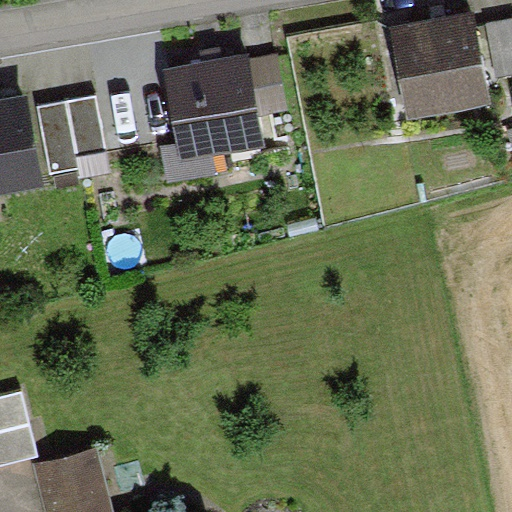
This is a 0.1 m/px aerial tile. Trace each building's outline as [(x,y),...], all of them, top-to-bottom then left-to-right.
[(441,24),(391,32),(406,122),(489,108),(485,79),(475,26),(474,18),(441,24)] [(511,19),(475,26),(485,79),(511,74),(511,19)] [(260,115),(291,109),(281,53),(253,58),(252,52),(174,66),(188,145),(166,149),(172,181),(218,172),(215,153),(265,144),(260,115)] [(0,99),(0,213),(5,212),(1,195),(52,184),(50,174),(37,107),(34,93),(0,99)] [(100,96),(37,107),(50,174),(86,167),(83,154),(110,149),(100,96)] [(98,438),(36,454),(52,511),(86,511),(115,504),(98,438)] [(115,504),(86,511),(216,511),(215,508),(196,501),(181,506),(177,511),(174,511),(146,496),(115,504)]
